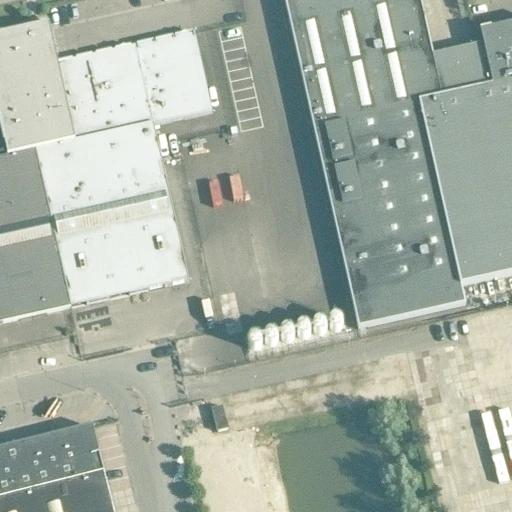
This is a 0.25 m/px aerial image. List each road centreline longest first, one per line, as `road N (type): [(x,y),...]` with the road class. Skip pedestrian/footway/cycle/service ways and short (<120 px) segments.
road 1 (unknown): [(138,395),(460,326)]
road 2 (unclassified): [(0,396),(86,377),(125,382),(141,404),(168,511)]
